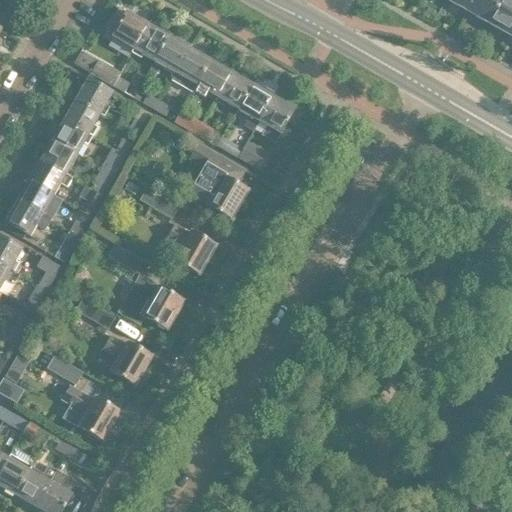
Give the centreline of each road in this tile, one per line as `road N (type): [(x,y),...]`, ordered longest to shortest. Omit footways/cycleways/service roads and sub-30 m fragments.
road 1 (residential): [(178,511),(427,89)]
road 2 (residential): [(0,120),(72,0)]
road 3 (tertiary): [(427,89),(318,26)]
